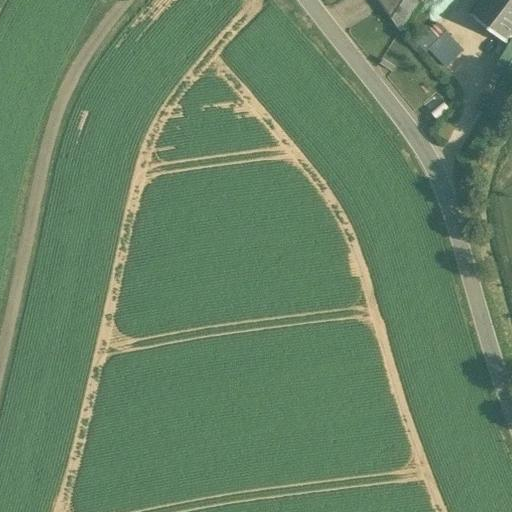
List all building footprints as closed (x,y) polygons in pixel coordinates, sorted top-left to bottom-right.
[(378,0),(392,19),(404,0),(378,0)] [(400,32),(421,0),(404,0),(392,19),(400,32)] [(511,0),(483,0),(472,16),(506,41),(511,32),(511,0)] [(423,41),(448,66),(466,48),(442,23),(423,41)] [(442,86),(401,35),(379,65),(415,109),(442,86)]
